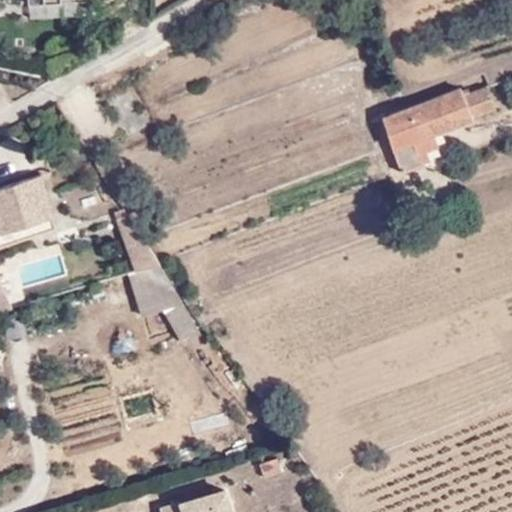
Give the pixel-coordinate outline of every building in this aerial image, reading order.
[(44,0),(45,9),(77,9),(76,0),(44,0)] [(456,90),(381,113),(396,167),(420,162),(417,150),(433,145),(428,129),(493,108),(485,86),(458,92),(456,90)] [(40,171),(0,183),(0,225),(50,210),(40,171)] [(139,236),(120,207),(110,211),(135,272),(158,265),(139,236)] [(158,265),(135,272),(123,276),(139,319),(163,311),(161,308),(181,298),(158,265)] [(0,312),(13,309),(0,277),(0,312)] [(203,330),(200,325),(181,298),(161,308),(163,311),(182,340),(203,330)] [(237,511),(230,487),(160,508),(161,511),(237,511)]
